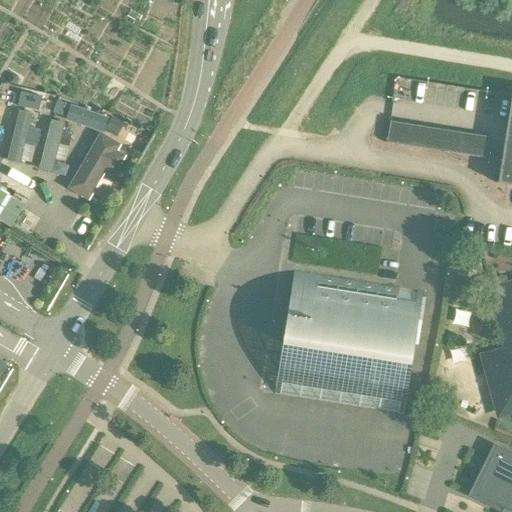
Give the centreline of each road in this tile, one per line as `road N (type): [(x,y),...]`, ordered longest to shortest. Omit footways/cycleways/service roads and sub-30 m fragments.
road 1 (unclassified): [(55,354),(198,105),(214,0)]
road 2 (residential): [(251,511),(116,389),(55,354)]
